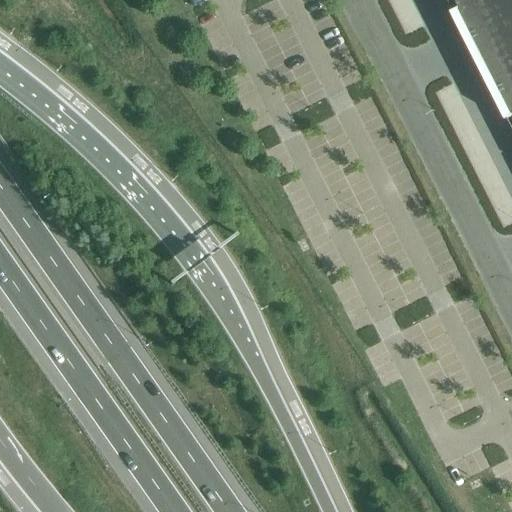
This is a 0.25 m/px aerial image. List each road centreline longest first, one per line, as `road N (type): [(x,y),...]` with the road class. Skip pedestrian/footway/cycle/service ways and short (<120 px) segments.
road 1 (trunk): [(329,511),(212,284),(168,224),(10,78)]
road 2 (trunk): [(230,511),(0,185)]
road 3 (unclassified): [(511,304),(357,0)]
road 4 (trunk): [(0,263),(173,511)]
